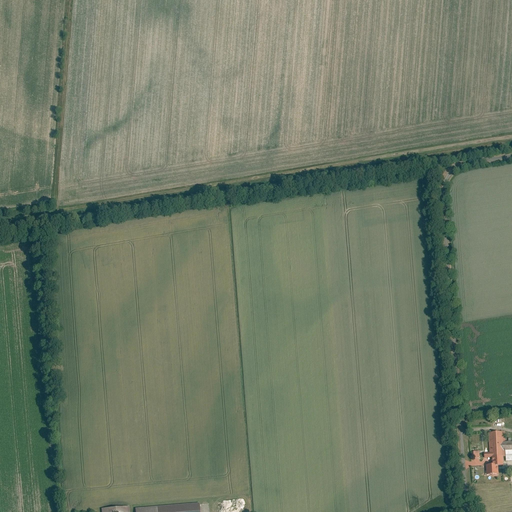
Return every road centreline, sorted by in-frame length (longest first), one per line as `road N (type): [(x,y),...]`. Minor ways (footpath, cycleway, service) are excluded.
road 1 (track): [(511,135),(0,220)]
road 2 (unclassified): [(460,511),(441,188),(456,164),(511,153)]
